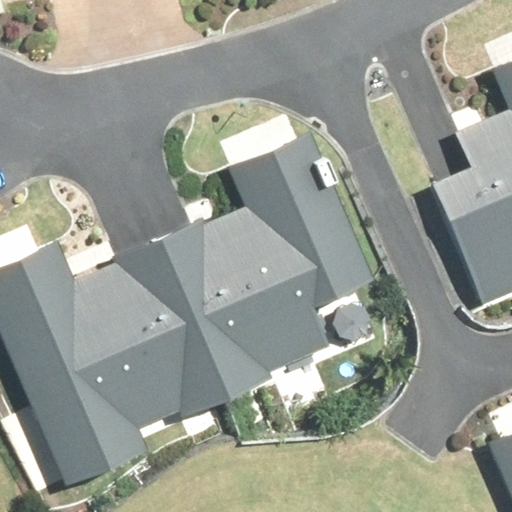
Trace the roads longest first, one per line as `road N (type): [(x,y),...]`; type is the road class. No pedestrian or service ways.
road 1 (residential): [(463,372),(300,62)]
road 2 (residential): [(0,115),(300,62)]
road 3 (residential): [(300,62),(434,0)]
